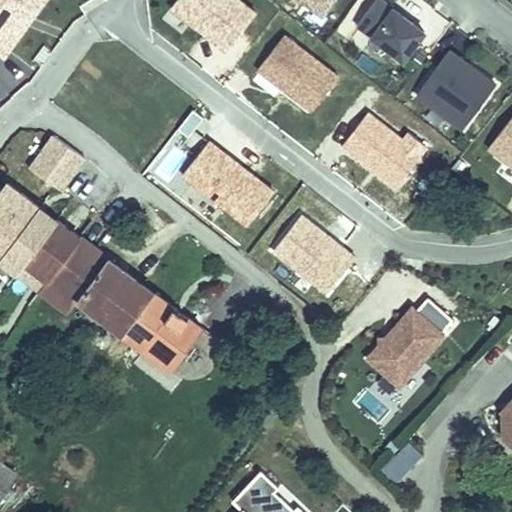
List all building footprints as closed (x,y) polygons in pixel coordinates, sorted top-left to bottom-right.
[(49,0),(0,0),(0,55),(5,59),(49,0)] [(258,8),(247,0),(173,0),(171,3),(226,47),(258,8)] [(328,0),(310,0),(322,8),(328,0)] [(404,54),(425,26),(389,0),(371,0),(357,20),(404,54)] [(342,71),(287,30),(258,67),(314,109),(342,71)] [(463,124),(495,79),(448,45),(416,90),(463,124)] [(511,114),(487,146),(511,165),(511,114)] [(274,186),(209,134),(181,170),(247,220),(274,186)] [(54,136),(31,168),(62,191),(86,158),(54,136)] [(205,336),(7,181),(0,190),(0,261),(69,316),(80,302),(174,375),(205,336)] [(402,385),(446,332),(443,330),(454,316),(429,295),(418,308),(414,305),(370,357),(402,385)] [(409,441),(382,470),(398,484),(425,455),(409,441)] [(0,492),(16,469),(0,458),(0,492)] [(240,511),(306,511),(259,473),(236,501),(244,508),(240,511)]
